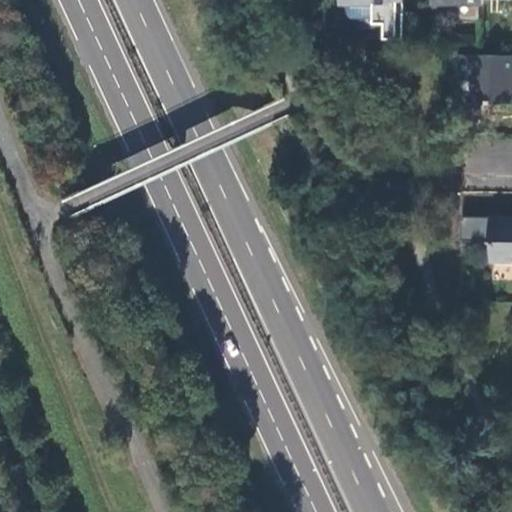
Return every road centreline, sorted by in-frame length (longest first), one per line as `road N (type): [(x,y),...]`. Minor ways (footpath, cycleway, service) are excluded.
road 1 (trunk): [(377,511),(138,0)]
road 2 (trunk): [(79,0),(316,511)]
